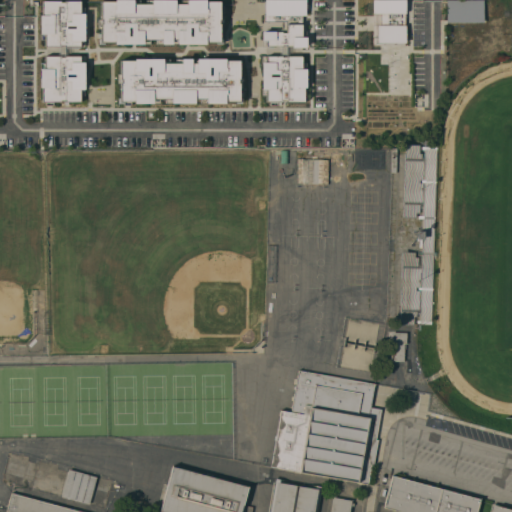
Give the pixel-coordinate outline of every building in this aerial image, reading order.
[(101,1),(114,1),(114,0),(133,0),(133,3),(151,4),(151,0),(175,0),(175,4),(187,4),(187,0),(206,0),(206,2),(220,2),(220,43),(206,43),(206,45),(177,45),(177,43),(172,43),(172,45),(162,45),(162,43),(143,43),(143,46),(114,45),(114,42),(100,42),(101,1)] [(265,16),(265,0),(306,0),(306,16),(265,16)] [(373,13),(373,0),(405,0),(405,14),(373,13)] [(445,0),(482,0),(482,20),(445,20),(445,0)] [(45,47),(45,34),(40,34),(40,15),(42,15),(42,1),(80,1),(80,13),(84,13),(84,47),(45,47)] [(261,32),(261,46),(306,47),(306,36),(301,36),(302,24),(285,24),(285,32),(261,32)] [(377,26),(405,26),(405,43),(377,43),(377,26)] [(44,56),(80,57),(80,62),(84,62),(84,96),(80,96),(80,100),(43,100),(43,88),(40,88),(40,69),(44,69),(44,56)] [(282,80),(282,86),(280,86),(280,89),(282,89),(282,91),(286,91),(286,56),(302,56),(302,69),(304,69),(304,78),(302,78),(302,86),(304,86),(304,102),(286,102),(286,100),(282,100),(282,102),(266,102),(266,88),(264,88),(264,80),(282,80)] [(282,56),(282,61),(280,61),(280,64),(282,64),(282,70),(264,70),(264,63),(266,63),(266,56),(282,56)] [(119,61),(134,61),(134,59),(163,59),(163,63),(182,63),(182,59),(191,59),(191,63),(196,63),(196,59),(225,59),(225,62),(239,62),(239,101),(225,101),(225,104),(207,104),(207,97),(195,97),(194,105),(171,105),(172,97),(152,96),(152,105),(134,105),(135,99),(119,99),(119,61)] [(404,143),(417,144),(417,147),(435,147),(430,324),(412,324),(412,325),(397,325),(400,252),(419,252),(420,239),(415,239),(415,231),(421,231),(422,206),(419,205),(419,213),(415,212),(415,216),(402,216),(404,143)] [(327,159),(297,159),(297,184),(327,184),(327,159)] [(406,344),(404,343),(404,361),(391,361),(391,332),(406,332),(406,344)] [(279,410),(291,412),(298,370),(374,383),(370,407),(381,409),(376,440),(378,440),(374,464),(371,464),(368,483),(270,466),(279,410)] [(37,459),(29,487),(1,480),(8,451),(37,459)] [(59,495),(30,487),(38,460),(66,467),(59,495)] [(60,495),(67,467),(96,475),(88,503),(60,495)] [(240,511),(163,511),(160,511),(171,467),(247,486),(242,505),(240,511)] [(89,504),(97,475),(112,479),(104,507),(89,504)] [(398,511),(383,508),(392,476),(480,499),(476,511),(398,511)] [(316,511),(268,511),(274,478),(280,479),(280,482),(316,489),(316,486),(321,487),(316,511)] [(5,511),(6,511),(10,493),(80,511),(5,511)] [(352,500),(351,502),(353,503),(353,506),(350,505),(348,511),(329,511),(332,497),(352,500)]
